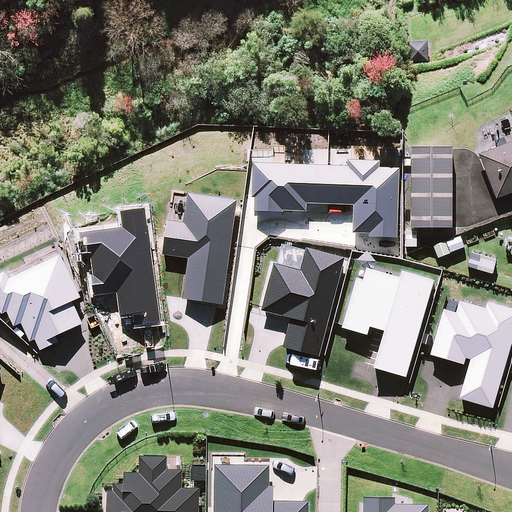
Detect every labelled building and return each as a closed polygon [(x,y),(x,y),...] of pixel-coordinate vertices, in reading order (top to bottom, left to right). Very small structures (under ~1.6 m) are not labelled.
[(427,42),(408,43),(408,63),(428,63),(427,42)] [(511,112),(511,113),(511,116),(511,143),(480,156),(497,199),(511,193),(511,112)] [(451,230),(452,150),(415,150),(414,229),(451,230)] [(465,248),(460,237),(433,248),(437,259),(465,248)] [(496,261),(472,253),(468,268),(492,275),(496,261)]
